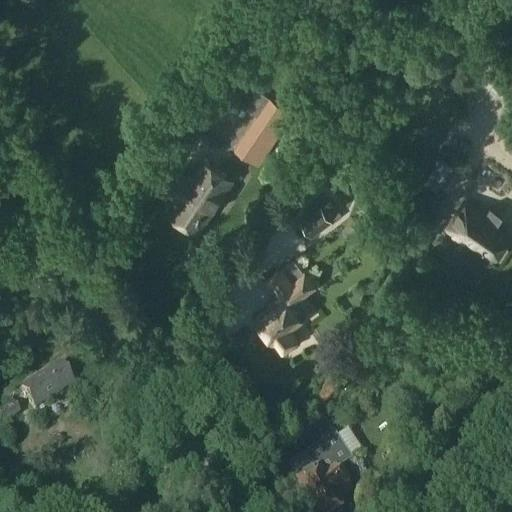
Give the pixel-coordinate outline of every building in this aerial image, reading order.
[(239,125),(257,108),(237,88),(219,104),(239,125)] [(258,117),(237,150),(258,164),(291,113),(270,99),(258,117)] [(511,116),(506,117),(506,118),(505,117),(504,117),(495,129),(494,137),(511,153),(511,116)] [(170,213),(198,232),(232,180),(204,162),(193,179),(178,169),(164,190),(178,200),(170,213)] [(449,197),(460,178),(438,166),(427,185),(449,197)] [(322,207),(301,223),(311,237),(331,222),(332,223),(342,215),(332,201),(323,208),(322,207)] [(467,201),(448,230),(477,249),(481,243),(495,253),(498,249),(502,249),(507,241),(506,237),(508,233),(496,225),(497,223),(499,220),(504,214),(491,205),(489,208),(486,213),(467,201)] [(270,248),(279,260),(298,247),(288,234),(270,248)] [(257,319),(263,327),(262,328),(261,329),(261,330),(261,332),(261,333),(261,334),(262,336),(263,337),(264,337),(265,338),(267,338),(268,338),(269,338),(271,337),(273,340),(283,352),(298,341),(288,328),(300,320),(290,306),(315,287),(304,272),(295,260),(283,269),(283,268),(268,279),(281,297),(269,306),(271,309),(257,319)] [(236,331),(221,336),(225,346),(240,341),(236,331)] [(34,413),(71,389),(58,369),(21,392),(34,413)] [(323,412),(339,387),(329,381),(313,406),(323,412)] [(0,420),(4,425),(18,416),(11,405),(0,412),(0,420)] [(315,467),(296,480),(316,511),(342,511),(338,504),(352,494),(339,472),(353,463),(335,437),(307,455),(315,467)]
